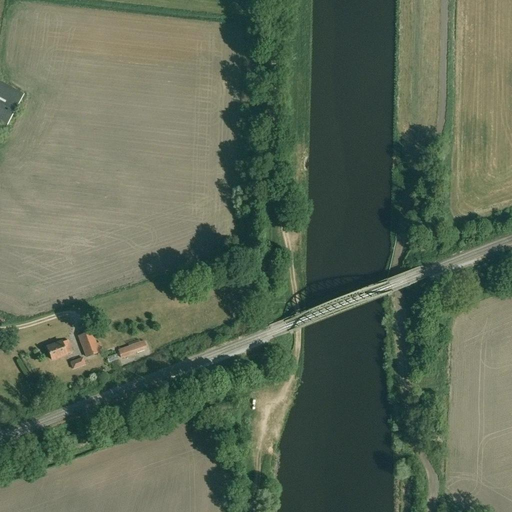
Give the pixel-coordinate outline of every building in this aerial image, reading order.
[(23,95),(0,82),(0,128),(4,131),(23,95)] [(78,336),(86,357),(99,352),(91,332),(78,336)] [(62,342),(47,348),(51,360),(66,354),(72,352),(68,341),(62,343),(62,342)] [(144,341),(118,350),(121,358),(130,355),(130,353),(134,352),(134,353),(147,349),(144,341)] [(86,365),(83,358),(70,362),(73,370),(86,365)]
